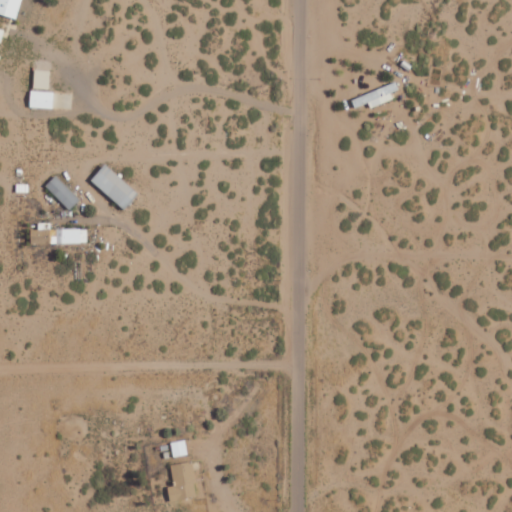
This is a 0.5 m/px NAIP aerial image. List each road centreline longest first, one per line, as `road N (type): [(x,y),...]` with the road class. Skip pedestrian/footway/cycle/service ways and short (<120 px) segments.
road 1 (residential): [(296,511),(299,281),(274,0)]
road 2 (residential): [(296,366),(0,368)]
